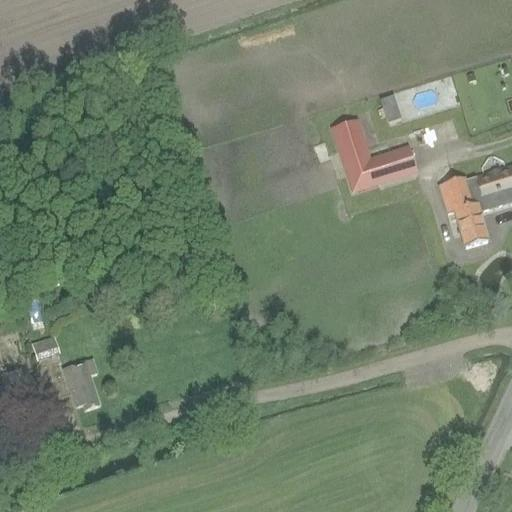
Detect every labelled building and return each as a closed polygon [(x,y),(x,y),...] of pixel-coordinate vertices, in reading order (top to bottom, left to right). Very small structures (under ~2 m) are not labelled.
[(357,189),(418,171),(411,148),(373,159),(361,121),(338,128),(357,189)] [(511,169),(467,183),(466,181),(441,189),(450,216),(457,214),(468,250),(489,244),(480,215),(511,205),(511,169)] [(37,346),(36,346),(39,358),(59,353),(55,339),(54,339),(52,335),(36,339),(37,346)] [(95,374),(91,363),(66,370),(73,395),(70,396),(75,410),(83,407),(84,412),(102,407),(91,375),(95,374)] [(29,394),(21,371),(1,378),(14,416),(53,402),(48,388),(29,394)]
